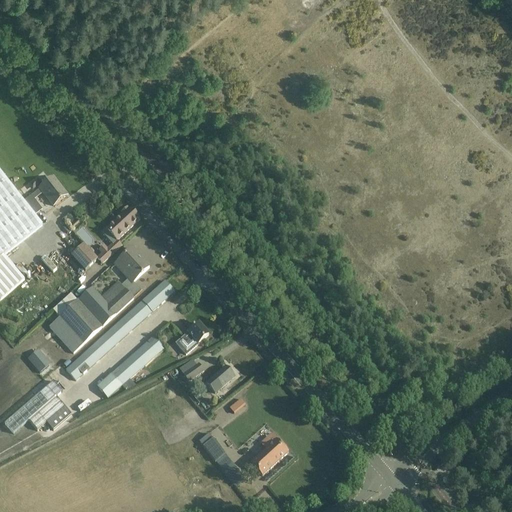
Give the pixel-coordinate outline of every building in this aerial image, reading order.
[(0,304),(26,284),(5,257),(43,227),(0,171),(0,304)] [(53,179),(45,185),(40,190),(54,207),(67,197),(53,179)] [(36,216),(43,211),(32,197),(25,202),(36,216)] [(130,209),(129,210),(127,209),(122,214),(123,216),(103,234),(113,245),(97,260),(102,265),(122,247),(118,242),(140,221),(130,209)] [(72,256),(86,272),(98,260),(84,245),(72,256)] [(115,266),(129,280),(133,284),(149,269),(137,256),(138,254),(135,251),(133,252),(132,250),(115,266)] [(60,320),(50,330),(75,356),(135,301),(126,291),(133,284),(129,280),(122,287),(119,283),(101,299),(92,290),(78,303),(71,296),(53,313),(60,320)] [(143,303),(66,371),(76,383),(153,314),(176,294),(166,282),(143,303)] [(75,283),(68,290),(72,294),(79,287),(75,283)] [(189,334),(176,345),(186,356),(198,346),(199,345),(209,336),(202,329),(203,329),(202,329),(201,328),(201,327),(200,327),(199,325),(189,334)] [(154,338),(98,388),(108,400),(164,349),(154,338)] [(199,365),(184,376),(189,384),(205,373),(199,365)] [(226,368),(218,375),(213,380),(207,385),(216,395),(222,390),(235,378),(226,368)] [(5,425),(14,435),(27,423),(28,424),(37,435),(49,425),(56,432),(72,418),(73,417),(58,399),(64,394),(54,382),(5,425)] [(222,404),(228,412),(240,403),(234,395),(222,404)] [(217,463),(233,485),(242,477),(213,440),(204,448),(216,464),(217,463)] [(251,465),(256,470),(262,477),(289,454),(277,441),(251,465)]
